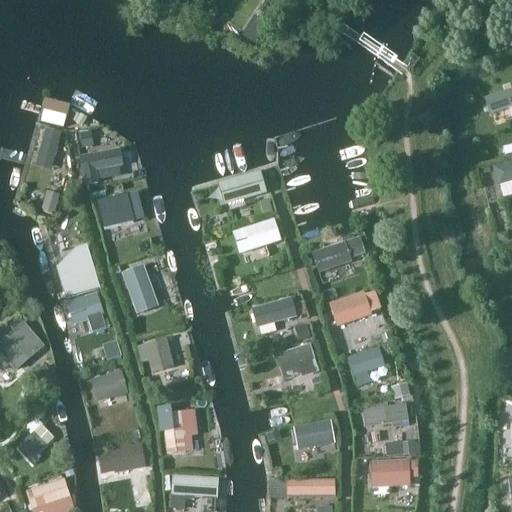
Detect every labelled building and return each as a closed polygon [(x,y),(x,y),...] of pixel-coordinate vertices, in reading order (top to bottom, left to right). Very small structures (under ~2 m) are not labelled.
[(256,23),(244,40),(253,47),(265,29),(256,23)] [(511,93),(484,103),(489,118),(511,109),(511,93)] [(44,111),(41,122),(63,128),(66,117),(44,111)] [(86,121),(76,115),(72,122),(82,128),(86,121)] [(55,158),(61,134),(46,130),(39,154),(55,158)] [(82,149),(93,147),(90,134),(79,135),(82,149)] [(98,185),(96,173),(122,168),(119,151),(79,158),(85,187),(98,185)] [(511,167),(491,173),(495,187),(511,182),(511,167)] [(260,173),(218,185),(224,207),(266,195),(260,173)] [(46,193),(41,210),(54,214),(60,197),(46,193)] [(104,231),(134,223),(127,197),(97,204),(104,231)] [(263,216),(272,214),(268,201),(260,203),(263,216)] [(273,221),(232,235),(239,256),(280,243),(273,221)] [(364,255),(359,239),(312,255),(317,270),(351,259),(364,255)] [(56,270),(65,300),(99,289),(87,248),(76,252),(56,270)] [(155,310),(140,269),(122,275),(137,316),(155,310)] [(371,314),(380,310),(375,293),(364,297),(329,308),(335,326),(371,314)] [(87,318),(92,334),(106,330),(101,315),(95,296),(66,304),(72,323),(87,318)] [(302,303),(293,305),(291,300),(251,311),(256,329),(306,316),(302,303)] [(0,343),(0,353),(16,372),(44,348),(24,325),(27,323),(22,317),(9,328),(13,333),(0,343)] [(298,342),(309,339),(305,325),(294,329),(298,342)] [(381,337),(383,345),(392,343),(389,334),(381,337)] [(137,349),(141,365),(149,363),(152,375),(174,369),(167,341),(144,347),(137,349)] [(109,362),(121,358),(116,343),(104,347),(109,362)] [(393,354),(390,344),(379,347),(382,357),(393,354)] [(318,374),(309,346),(274,357),(278,371),(297,365),(302,379),(318,374)] [(384,368),(377,350),(347,360),(353,379),(384,368)] [(42,392),(55,381),(44,367),(30,378),(42,392)] [(95,394),(102,392),(105,391),(115,399),(127,395),(121,374),(120,371),(109,374),(110,377),(92,382),(95,394)] [(323,390),(320,379),(311,382),(314,392),(323,390)] [(406,385),(391,389),(394,401),(410,397),(406,385)] [(405,406),(363,413),(365,429),(393,425),(394,429),(408,427),(407,423),(407,419),(412,418),(410,408),(405,409),(405,406)] [(167,456),(186,453),(183,434),(189,433),(187,413),(172,415),(171,409),(157,410),(160,434),(164,433),(167,456)] [(26,428),(33,434),(42,426),(35,419),(26,428)] [(330,423),(293,430),(297,452),(334,445),(330,423)] [(268,444),(281,440),(279,432),(266,436),(268,444)] [(47,447),(33,433),(16,450),(32,467),(41,458),(38,456),(47,447)] [(137,435),(139,443),(146,441),(144,433),(137,435)] [(401,444),(402,457),(415,456),(414,443),(401,444)] [(99,457),(101,469),(116,466),(117,475),(145,469),(141,449),(111,455),(99,457)] [(406,460),(406,462),(370,464),(371,479),(394,479),(394,488),(410,488),(410,479),(418,479),(417,462),(410,462),(410,460),(406,460)] [(172,477),(170,510),(184,511),(185,498),(217,501),(218,480),(172,477)] [(31,511),(74,511),(64,480),(26,493),(31,511)] [(333,484),(292,484),(292,502),(331,503),(333,484)]
